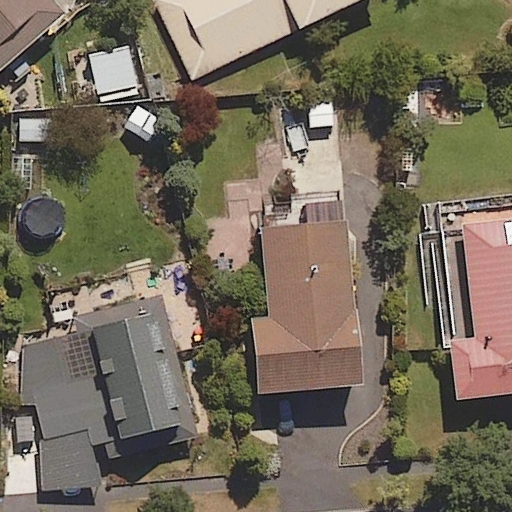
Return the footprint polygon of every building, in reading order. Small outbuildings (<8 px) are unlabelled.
[(0,0),(0,65),(57,16),(42,0),(0,0)] [(151,0),(190,80),(354,0),(151,0)] [(86,48),(91,97),(131,93),(126,43),(86,48)] [(160,109),(126,104),(120,137),(155,142),(160,109)] [(51,114),(12,115),(13,145),(52,144),(51,114)] [(257,272),(259,322),(243,323),(247,394),(349,388),(339,204),(260,208),(258,182),(226,184),(228,219),(221,219),(224,274),(257,272)] [(449,401),(511,395),(511,213),(449,219),(461,339),(443,340),(449,401)] [(96,493),(94,442),(174,427),(150,315),(138,318),(136,307),(48,326),(51,337),(16,340),(19,408),(37,407),(40,495),(96,493)]
